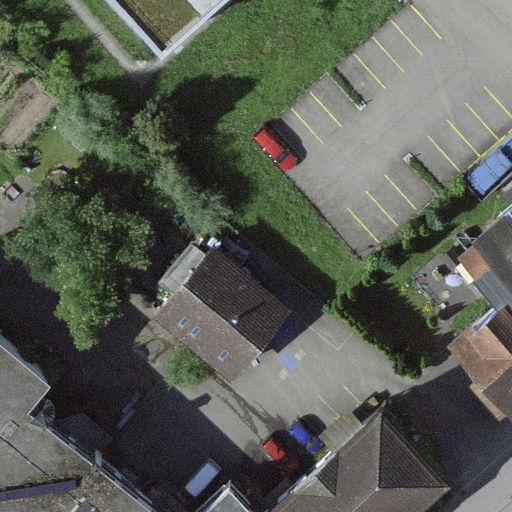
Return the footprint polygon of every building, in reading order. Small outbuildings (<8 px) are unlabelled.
[(125,0),(163,40),(207,0),(125,0)] [(511,199),(450,253),(494,303),(449,341),(511,413),(511,199)] [(118,203),(92,235),(145,277),(170,245),(118,203)] [(297,312),(215,244),(156,315),(238,383),(297,312)] [(0,511),(249,511),(222,486),(195,511),(166,511),(23,397),(46,370),(0,332),(0,511)] [(409,511),(452,473),(385,400),(261,511),(409,511)]
